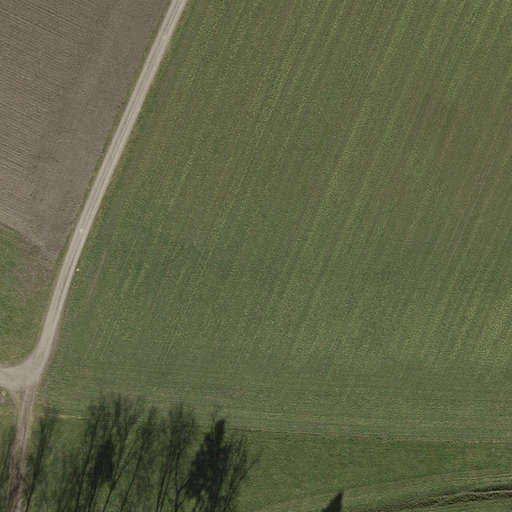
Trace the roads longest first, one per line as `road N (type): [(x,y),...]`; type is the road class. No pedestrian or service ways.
road 1 (track): [(0,375),(31,392),(68,271),(183,0)]
road 2 (track): [(284,511),(511,475)]
road 3 (track): [(31,392),(17,511)]
